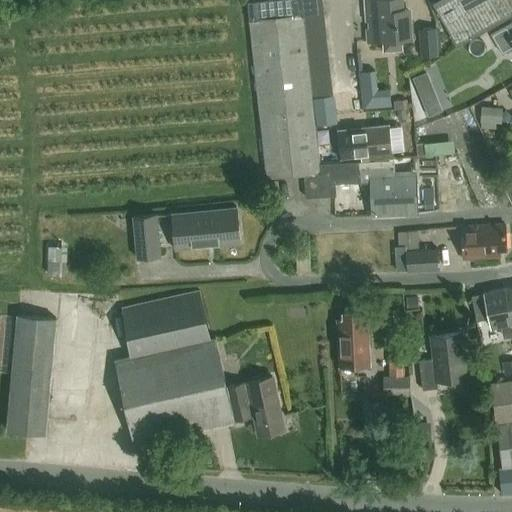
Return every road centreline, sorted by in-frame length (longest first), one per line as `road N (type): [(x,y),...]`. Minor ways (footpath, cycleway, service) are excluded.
road 1 (residential): [(511,274),(294,286),(271,279),(265,268),(273,237),(291,227),(511,219)]
road 2 (unclassified): [(0,476),(511,509)]
